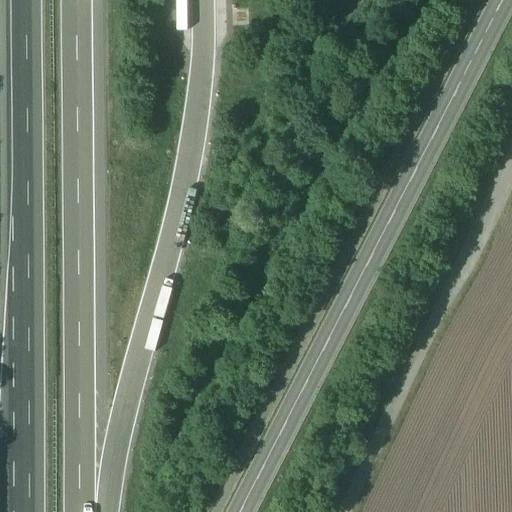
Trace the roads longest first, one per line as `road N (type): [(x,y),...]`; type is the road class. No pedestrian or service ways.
road 1 (tertiary): [(242,511),(503,0)]
road 2 (motorway): [(19,0),(22,511)]
road 3 (motorway): [(87,511),(86,0)]
